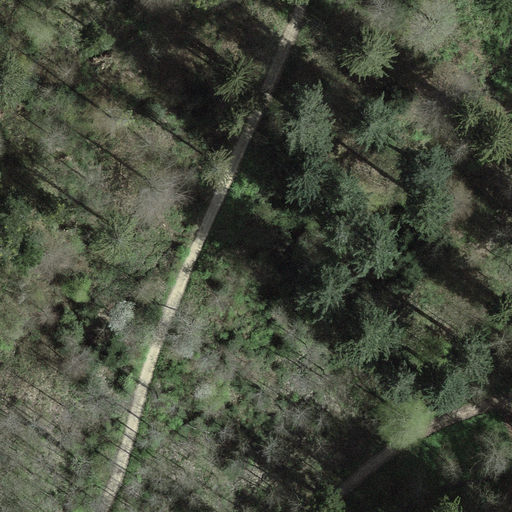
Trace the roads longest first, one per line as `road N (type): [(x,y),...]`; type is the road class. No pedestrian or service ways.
road 1 (track): [(296,0),(171,301),(108,511)]
road 2 (track): [(321,511),(410,437),(460,409),(511,394)]
